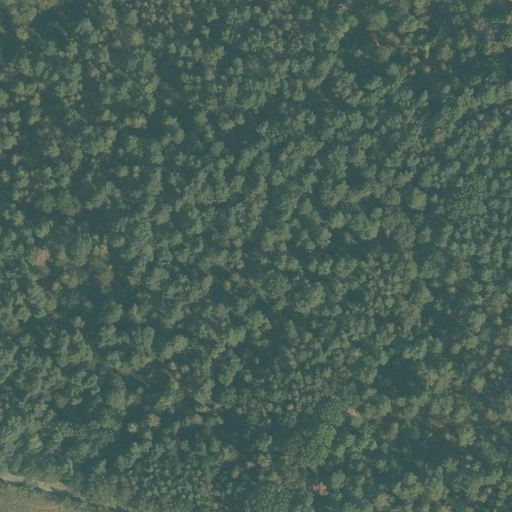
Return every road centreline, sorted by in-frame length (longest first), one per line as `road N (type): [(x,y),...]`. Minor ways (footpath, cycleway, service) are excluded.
road 1 (track): [(429,249),(234,203),(171,175),(95,164),(43,183),(0,223)]
road 2 (track): [(463,257),(397,511)]
road 3 (track): [(511,121),(429,249)]
road 4 (unclassified): [(0,484),(117,511)]
